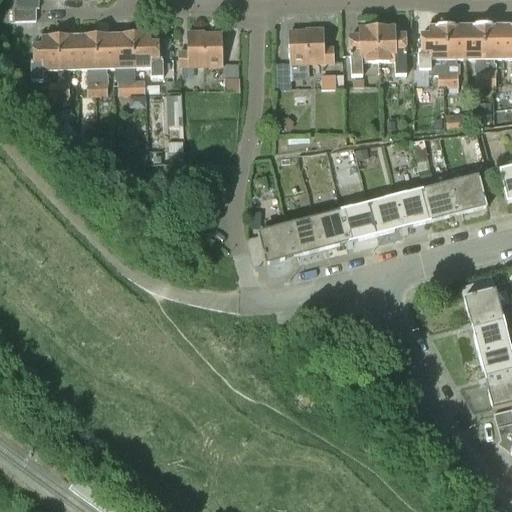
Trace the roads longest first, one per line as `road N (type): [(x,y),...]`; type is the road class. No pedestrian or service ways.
road 1 (residential): [(376,279),(251,304),(235,217),(254,102),(255,3)]
road 2 (residential): [(509,511),(426,390),(376,279)]
road 3 (track): [(84,406),(207,511)]
road 4 (residential): [(376,279),(511,244)]
